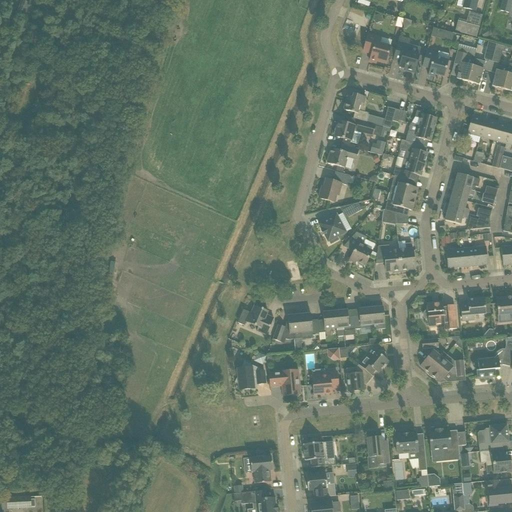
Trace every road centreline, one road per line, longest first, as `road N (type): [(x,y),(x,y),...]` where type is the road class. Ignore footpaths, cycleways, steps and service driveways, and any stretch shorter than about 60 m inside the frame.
road 1 (residential): [(432,279),(426,216),(456,106)]
road 2 (residential): [(294,210),(336,72)]
road 3 (residential): [(456,106),(336,72)]
road 4 (residential): [(288,417),(408,404)]
